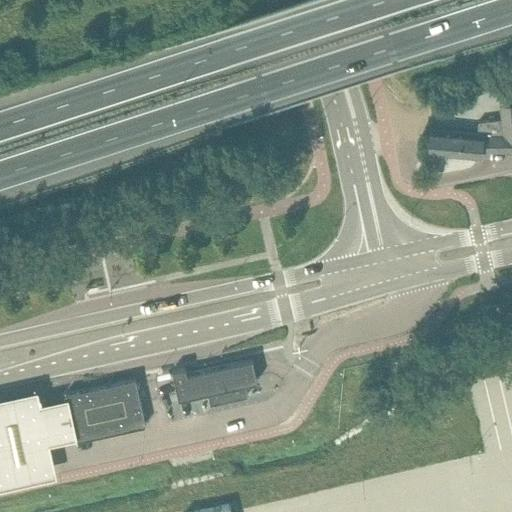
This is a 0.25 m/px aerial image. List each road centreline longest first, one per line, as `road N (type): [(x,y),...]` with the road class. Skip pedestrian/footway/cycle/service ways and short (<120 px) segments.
road 1 (motorway): [(0,177),(511,11)]
road 2 (motorway): [(388,0),(0,126)]
road 3 (secondary): [(0,383),(394,286)]
road 4 (secondary): [(386,256),(0,343)]
road 5 (tertiary): [(386,256),(358,134),(314,0)]
road 6 (secondary): [(511,226),(386,256)]
road 7 (secondary): [(394,286),(511,258)]
